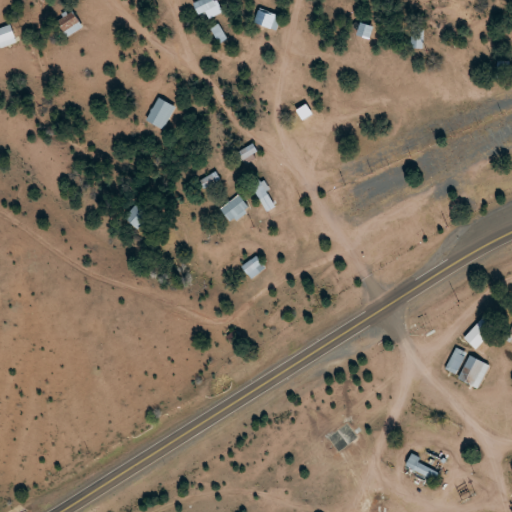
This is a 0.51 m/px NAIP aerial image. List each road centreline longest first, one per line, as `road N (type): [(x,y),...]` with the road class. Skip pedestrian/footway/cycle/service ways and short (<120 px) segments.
road 1 (residential): [(311,0),(309,156),(383,305),(482,434),(508,511)]
road 2 (secondary): [(511,230),(50,511)]
road 3 (track): [(334,511),(383,305)]
road 4 (track): [(145,0),(241,86),(305,101)]
